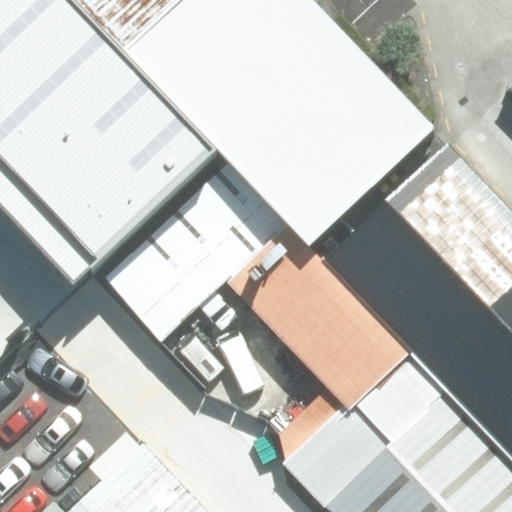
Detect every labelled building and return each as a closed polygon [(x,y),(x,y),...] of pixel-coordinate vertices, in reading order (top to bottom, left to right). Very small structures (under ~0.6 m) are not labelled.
[(68,0),(311,264),(434,152),(294,0),(68,0)] [(0,101),(24,80),(0,53),(0,101)] [(511,97),(496,112),(511,130),(511,97)] [(511,237),(434,152),(311,264),(396,358),(511,484),(511,237)] [(289,511),(511,511),(511,484),(396,358),(261,481),(289,511)] [(177,511),(119,448),(47,511),(177,511)]
